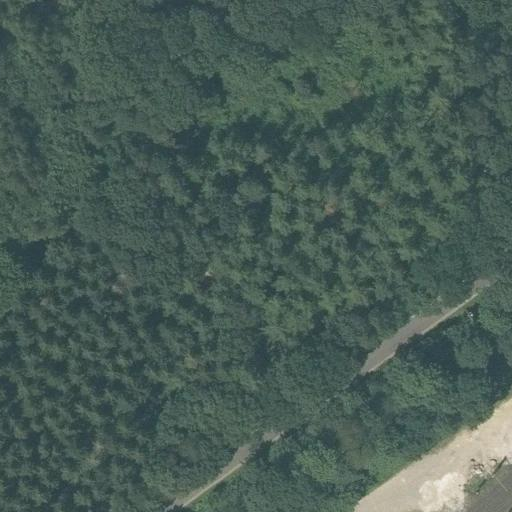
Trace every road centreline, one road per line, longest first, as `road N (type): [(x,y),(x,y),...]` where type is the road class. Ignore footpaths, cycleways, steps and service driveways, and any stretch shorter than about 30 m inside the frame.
road 1 (unclassified): [(511,254),(153,511)]
road 2 (track): [(258,434),(263,373),(256,336),(226,291),(132,231)]
road 3 (track): [(343,511),(511,402)]
road 4 (track): [(0,302),(132,231)]
